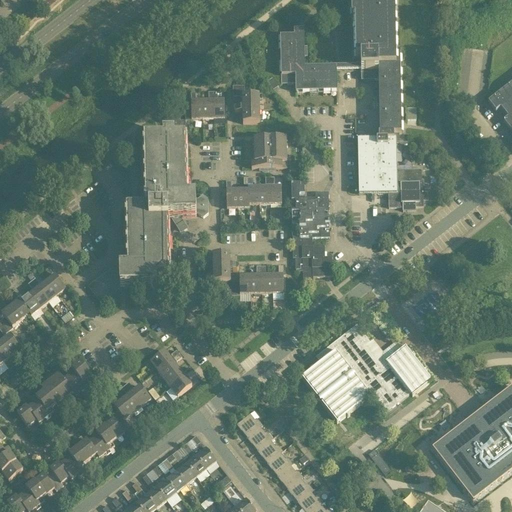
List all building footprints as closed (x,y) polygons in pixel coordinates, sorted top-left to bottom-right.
[(281,86),(293,85),(295,85),(295,93),(297,93),(297,92),(301,92),(301,93),(318,93),(318,91),(322,91),(322,93),(331,93),(331,91),(336,91),(336,92),(337,92),(336,71),(361,71),(361,79),(374,79),(374,81),(378,81),(379,110),(379,135),(378,135),(378,140),(358,141),(359,196),(388,195),(389,206),(389,209),(403,209),(403,212),(416,212),(416,206),(422,206),(421,200),(427,200),(427,193),(425,193),(425,187),(423,187),(423,181),(421,181),(421,171),(397,171),(396,140),(394,140),(394,135),(401,135),(400,53),(396,53),(394,0),(351,0),(351,5),(353,5),(353,10),(351,10),(352,19),(356,19),(356,23),(355,23),(355,32),(356,32),(356,36),(355,36),(355,45),(357,45),(357,50),(355,50),(355,59),(360,59),(361,67),(347,67),(305,68),(304,31),(298,31),(294,31),(294,37),(280,37),(280,46),(283,46),(283,52),(280,52),(280,53),(283,53),(283,60),(280,60),(281,86)] [(273,92),(275,90),(278,88),(272,80),(267,83),(273,92)] [(511,84),(488,103),(495,113),(500,109),(508,119),(503,122),(511,132),(511,131),(511,84)] [(259,97),(245,98),(242,98),(242,109),(240,109),(240,114),(242,114),(243,125),(260,125),(259,97)] [(185,103),(185,122),(198,122),(198,103),(185,103)] [(211,103),(198,103),(198,122),(211,122),(211,103)] [(211,103),(211,122),(225,121),(225,113),(224,103),(211,103)] [(416,121),(416,110),(407,110),(407,122),(416,121)] [(186,141),(184,141),(184,122),(167,122),(167,136),(163,136),(163,141),(146,142),(147,210),(128,210),(129,268),(119,269),(119,270),(116,267),(96,281),(88,288),(102,307),(121,293),(117,289),(119,287),(151,287),(151,289),(157,289),(156,280),(168,279),(167,225),(169,225),(169,219),(171,219),(180,233),(186,229),(180,219),(196,218),(196,215),(198,215),(203,219),(208,215),(208,200),(203,197),(198,201),(196,201),(196,199),(187,199),(186,141)] [(262,170),(262,172),(262,173),(273,172),(273,170),(287,170),(287,167),(286,140),(254,140),(255,163),(252,163),(252,170),(262,170)] [(305,195),(304,185),(291,186),(291,195),(291,202),(295,202),(296,212),(292,212),(292,225),(299,225),(299,232),(299,240),(312,240),(329,239),(329,212),(328,194),(315,194),(315,199),(304,200),(304,202),(299,202),(299,196),(300,195),(305,195)] [(260,189),(260,207),(271,206),(270,188),(260,189)] [(270,188),(271,206),(282,206),(282,188),(270,188)] [(249,207),(250,207),(260,207),(260,189),(249,189),(249,192),(249,207)] [(239,210),(238,192),(227,192),(227,210),(239,210)] [(238,192),(239,210),(250,209),(250,207),(249,207),(249,192),(238,192)] [(299,232),(292,232),(293,260),(295,260),(295,273),(303,273),(303,277),(313,276),(313,279),(324,278),(330,278),(333,278),(332,259),(332,258),(325,258),(325,254),(325,253),(323,253),(323,248),(318,248),(318,247),(312,247),(312,240),(299,240),(299,232)] [(213,257),(213,270),(233,270),(233,267),(230,267),(230,256),(213,257)] [(233,273),(233,270),(213,270),(213,284),(228,284),(230,284),(230,273),(233,273)] [(47,284),(57,297),(66,290),(56,277),(47,284)] [(240,296),(253,296),(253,278),(239,278),(239,284),(240,284),(240,288),(240,293),(240,296)] [(253,296),(263,296),(263,278),(253,278),(253,296)] [(263,296),(273,296),(273,278),(263,278),(263,296)] [(283,278),(273,278),(273,296),(284,296),(283,278)] [(47,284),(38,290),(48,304),(52,309),(61,303),(57,298),(57,297),(47,284)] [(48,304),(38,290),(29,297),(40,311),(48,304)] [(29,297),(21,303),(30,315),(29,316),(31,318),(40,311),(29,297)] [(20,301),(11,308),(21,322),(29,316),(30,315),(21,303),(20,301)] [(1,315),(5,319),(7,322),(10,325),(12,329),(21,322),(11,308),(1,315)] [(301,379),(315,397),(336,425),(346,418),(347,419),(349,417),(348,416),(360,406),(361,408),(363,406),(362,405),(371,398),(384,416),(410,396),(412,398),(432,382),(426,374),(427,373),(425,371),(424,372),(414,359),(415,358),(413,355),(412,357),(405,348),(385,364),(387,366),(382,370),(377,364),(379,363),(376,358),(374,360),(364,347),(370,343),(357,327),(316,358),(320,365),(313,370),(312,369),(310,371),(311,372),(301,379)] [(0,343),(11,357),(20,350),(9,336),(0,343)] [(0,343),(0,360),(3,364),(11,357),(0,343)] [(158,373),(172,361),(165,353),(151,364),(158,373)] [(179,370),(172,361),(158,373),(165,381),(179,370)] [(23,410),(17,415),(28,429),(36,422),(39,426),(54,413),(52,410),(72,394),(75,397),(90,385),(88,382),(92,379),(81,365),(72,372),(73,374),(69,377),(70,379),(63,385),(56,377),(38,391),(42,395),(33,402),(35,404),(33,406),(34,407),(26,413),(23,410)] [(171,390),(185,378),(179,370),(165,381),(171,390)] [(171,390),(166,394),(173,402),(178,398),(192,387),(185,378),(171,390)] [(131,395),(142,409),(151,402),(140,388),(131,395)] [(467,423),(432,451),(473,504),(511,473),(511,389),(486,409),(485,407),(485,408),(488,411),(470,425),(467,422),(466,422),(467,423)] [(131,395),(122,401),(134,416),(142,409),(131,395)] [(114,408),(114,409),(117,413),(125,423),(134,416),(122,401),(114,408)] [(111,418),(113,421),(123,435),(130,429),(125,423),(117,413),(111,418)] [(237,426),(247,440),(262,428),(257,421),(255,422),(250,416),(237,426)] [(49,471),(50,472),(61,486),(69,479),(72,482),(87,470),(85,467),(97,458),(99,461),(114,449),(112,446),(124,436),(123,435),(113,421),(96,435),(97,437),(95,438),(97,441),(90,447),(86,442),(85,443),(81,438),(73,445),(77,450),(68,456),(70,458),(67,460),(69,463),(62,468),(58,464),(49,471)] [(247,440),(257,453),(271,442),(273,440),(267,433),(265,435),(261,429),(263,428),(262,428),(247,440)] [(3,455),(2,453),(0,450),(0,445),(1,445),(0,443),(5,439),(0,432),(0,472),(9,483),(23,472),(9,454),(7,455),(5,453),(3,455)] [(196,458),(195,459),(206,472),(216,464),(206,451),(203,447),(196,438),(192,441),(202,454),(196,458)] [(267,465),(281,455),(283,453),(277,446),(276,448),(271,442),(257,453),(267,465)] [(189,458),(193,455),(186,446),(182,449),(189,458)] [(375,452),(368,456),(384,477),(391,472),(375,452)] [(172,457),(179,466),(183,463),(176,454),(172,457)] [(192,462),(185,467),(196,480),(206,472),(195,459),(196,458),(193,455),(189,458),(192,462)] [(281,455),(267,465),(277,478),(291,468),(293,466),(287,459),(285,461),(281,455)] [(300,461),(304,466),(308,462),(305,457),(300,461)] [(162,465),(169,474),(173,470),(166,461),(162,465)] [(196,480),(185,467),(176,474),(186,488),(196,480)] [(291,468),(277,478),(287,491),(301,481),(303,479),(297,472),(296,474),(291,468)] [(156,469),(152,472),(159,481),(157,483),(160,487),(156,489),(156,490),(166,503),(172,509),(181,502),(176,495),(166,482),(156,469)] [(64,489),(61,486),(50,472),(44,477),(44,478),(54,491),(57,494),(64,489)] [(176,495),(186,488),(176,474),(166,482),(176,495)] [(16,498),(7,505),(12,511),(33,511),(44,504),(42,501),(54,491),(44,478),(44,477),(43,476),(25,490),(24,488),(20,491),(25,497),(19,502),(16,498)] [(156,511),(166,503),(156,490),(156,489),(146,477),(142,480),(152,493),(146,497),(146,498),(156,511)] [(287,491),(297,504),(313,492),(308,485),(306,487),(301,481),(287,491)] [(136,485),(132,488),(137,494),(134,496),(139,503),(136,506),(140,511),(154,511),(156,511),(146,498),(146,497),(143,494),(136,485)] [(297,504),(303,511),(313,511),(323,505),(318,498),(316,500),(311,494),(313,492),(297,504)] [(122,496),(129,505),(133,501),(126,493),(122,496)] [(210,499),(200,507),(203,511),(204,511),(214,505),(210,499)] [(125,511),(116,500),(112,504),(117,510),(115,511),(125,511)] [(253,511),(245,502),(235,510),(236,511),(253,511)]
